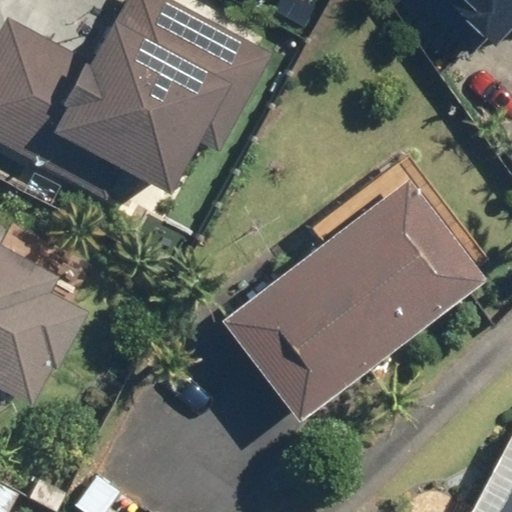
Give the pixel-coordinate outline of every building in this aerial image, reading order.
[(8,14),(0,27),(0,135),(108,193),(125,162),(170,186),(197,136),(220,148),(273,50),(178,0),(125,0),(118,14),(114,12),(89,57),(8,14)] [(511,0),(418,0),(473,50),(488,32),(494,37),(511,17),(511,0)] [(407,170),(220,313),(299,415),(486,271),(407,170)] [(59,267),(0,236),(0,378),(32,396),(51,359),(57,362),(87,304),(50,285),(59,267)] [(511,511),(511,427),(466,511),(511,511)]
